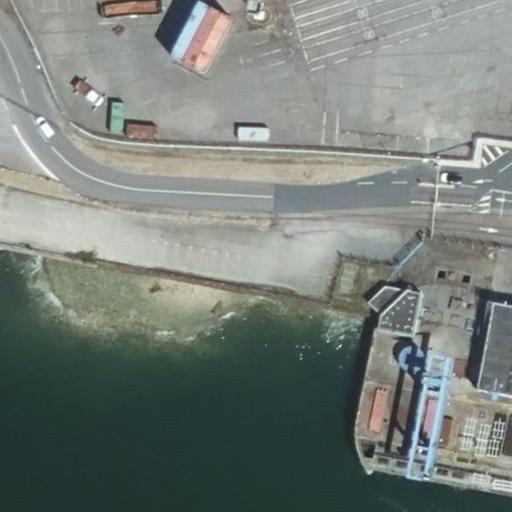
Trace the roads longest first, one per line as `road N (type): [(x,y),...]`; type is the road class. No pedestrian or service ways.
road 1 (unclassified): [(0,44),(39,123),(78,174),(126,192),(339,209)]
road 2 (unknown): [(511,21),(360,61)]
